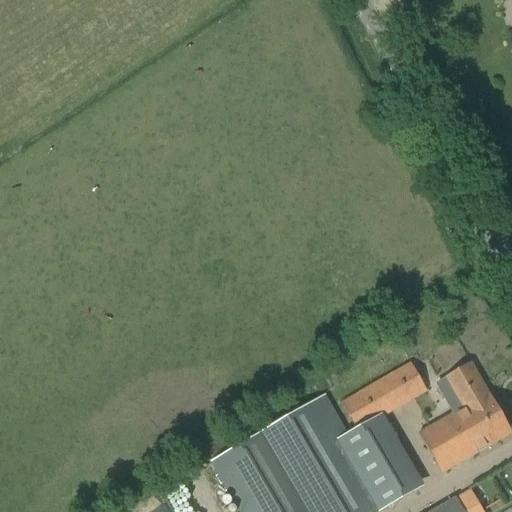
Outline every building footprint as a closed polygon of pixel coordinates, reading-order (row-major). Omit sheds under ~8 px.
[(425,392),(409,364),(342,403),(358,432),(373,422),(425,392)] [(434,385),(451,414),(416,434),(440,474),(510,434),(487,394),(486,394),(469,365),(434,385)] [(375,511),(413,490),(373,422),(358,432),(349,437),(324,395),(210,461),(239,511),(375,511)] [(484,489),(493,511),(511,511),(501,482),(484,489)] [(461,511),(454,499),(431,511),(461,511)] [(483,511),(478,503),(463,511),(483,511)]
